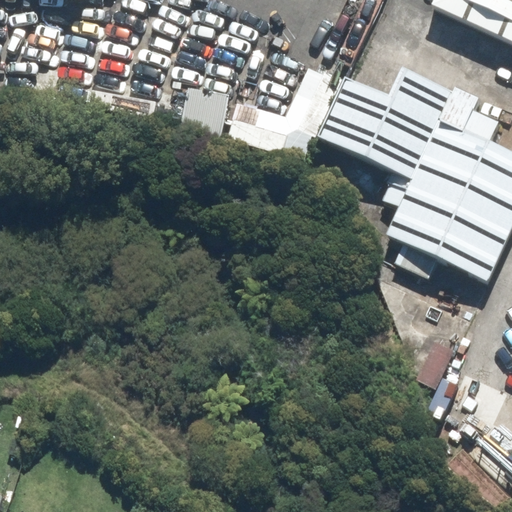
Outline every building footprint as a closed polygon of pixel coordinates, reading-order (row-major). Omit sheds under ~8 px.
[(511,0),(438,0),(433,11),(511,46),(511,0)] [(313,150),(341,90),(307,75),(284,125),(236,110),(225,145),(298,168),(307,147),(313,150)] [(437,128),(451,97),(402,75),(390,102),(345,82),(318,141),(412,183),(437,128)] [(214,152),(224,104),(182,96),(173,144),(214,152)] [(511,235),(511,161),(437,128),(412,183),(385,241),(489,288),(511,235)] [(433,395),(452,356),(431,346),(413,385),(433,395)] [(461,449),(481,412),(464,403),(444,440),(461,449)]
